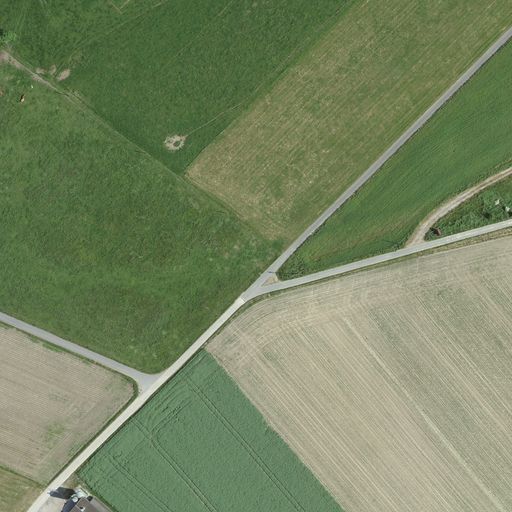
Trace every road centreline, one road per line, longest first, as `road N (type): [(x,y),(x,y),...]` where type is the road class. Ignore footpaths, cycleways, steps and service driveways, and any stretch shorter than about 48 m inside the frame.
road 1 (unclassified): [(32,511),(511,31)]
road 2 (track): [(412,250),(434,218),(511,170)]
